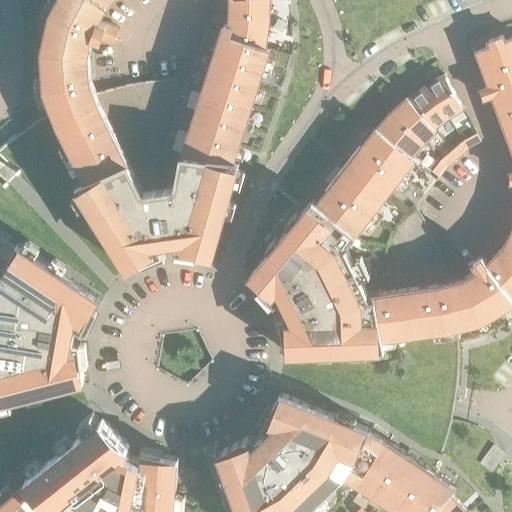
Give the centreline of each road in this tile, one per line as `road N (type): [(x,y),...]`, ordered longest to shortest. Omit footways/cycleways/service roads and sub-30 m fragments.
road 1 (residential): [(329,88),(279,161),(212,295)]
road 2 (residential): [(212,295),(179,287),(147,297),(119,340),(133,390),(180,413)]
road 3 (residential): [(511,0),(404,44),(329,88)]
road 4 (residential): [(180,413),(214,404),(243,365),(239,325),(212,295)]
